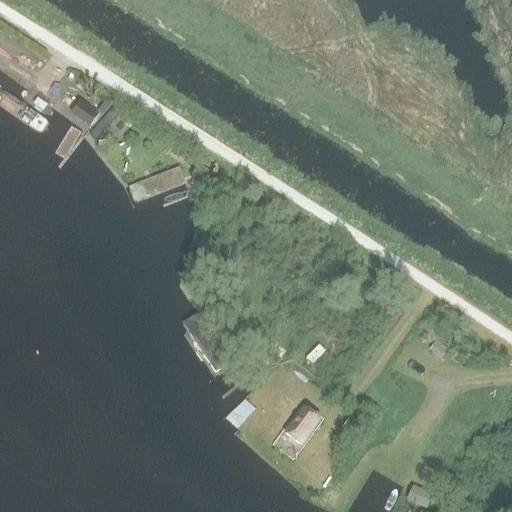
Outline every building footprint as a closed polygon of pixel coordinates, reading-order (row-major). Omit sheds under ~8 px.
[(0,103),(29,125),(45,103),(0,70),(0,103)] [(91,125),(97,115),(78,102),(72,112),(91,125)] [(115,106),(88,135),(95,141),(121,111),(115,106)] [(209,173),(198,166),(190,177),(200,185),(209,173)] [(183,168),(130,187),(136,204),(189,185),(183,168)] [(195,318),(176,330),(222,399),(241,385),(195,318)] [(440,346),(435,353),(441,357),(446,350),(440,346)] [(244,401),(226,419),(238,430),(256,412),(244,401)] [(316,424),(300,412),(282,436),(298,448),(316,424)] [(358,427),(349,421),(344,427),(354,434),(358,427)] [(429,502),(431,503),(432,500),(431,499),(431,498),(413,490),(407,501),(426,509),(429,502)]
